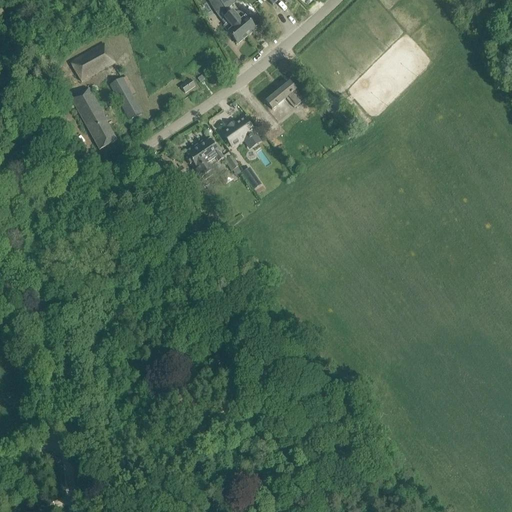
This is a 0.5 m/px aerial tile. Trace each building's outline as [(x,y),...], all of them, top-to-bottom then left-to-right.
[(237,44),(246,37),(228,16),(218,0),(208,0),(216,13),(225,25),(223,27),(237,44)] [(236,13),(231,6),(234,4),(230,0),(218,0),(228,16),(246,37),(255,30),(245,17),(244,16),(244,15),(243,14),(242,13),(241,13),(240,13),(239,12),(238,12),(237,13),(236,13)] [(81,82),(113,64),(103,45),(70,63),(81,82)] [(141,114),(122,79),(110,86),(130,120),(141,114)] [(190,80),(180,87),(185,94),(195,87),(190,80)] [(295,92),(296,91),(290,83),(266,103),(272,110),(286,99),(294,108),(297,106),(297,107),(303,102),(295,92)] [(89,89),(71,100),(99,151),(117,141),(106,122),(107,122),(89,89)] [(302,109),(307,116),(312,112),(307,105),(302,109)] [(244,119),(222,134),(232,148),(243,140),(244,142),(254,135),(253,133),(254,133),(244,119)] [(343,122),(339,124),(337,126),(347,140),(355,134),(345,120),(343,122)] [(210,140),(187,156),(196,169),(194,171),(201,179),(214,170),(213,169),(224,161),(225,161),(210,140)] [(225,161),(224,161),(232,172),(239,167),(232,156),(225,161)] [(177,190),(188,183),(184,177),(187,175),(181,166),(178,168),(175,164),(164,171),(177,190)] [(260,185),(249,169),(242,174),(254,190),(260,185)]
